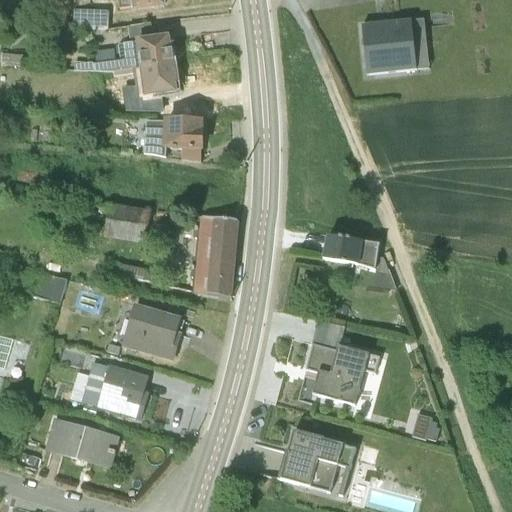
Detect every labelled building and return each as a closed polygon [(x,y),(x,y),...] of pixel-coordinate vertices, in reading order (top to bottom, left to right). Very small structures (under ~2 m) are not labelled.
[(107,7),(128,5),(127,0),(78,0),(79,9),(70,9),(69,28),(107,27),(107,7)] [(127,0),(128,5),(129,11),(133,11),(164,6),(163,0),(127,0)] [(422,16),(360,23),(365,72),(415,66),(415,64),(427,63),(422,16)] [(134,38),(151,36),(149,20),(125,23),(127,41),(134,41),(134,38)] [(137,67),(175,62),(172,42),(169,42),(168,34),(151,36),(134,38),(134,41),(137,67)] [(137,67),(134,41),(127,41),(121,42),(123,58),(91,63),(91,65),(73,65),(72,70),(111,72),(137,67)] [(2,56),(1,68),(19,69),(20,57),(2,56)] [(137,67),(141,97),(176,92),(174,83),(178,83),(175,62),(137,67)] [(201,151),(202,120),(162,119),(162,120),(161,150),(163,150),(180,150),(199,151),(201,151)] [(161,150),(162,120),(130,120),(129,147),(135,147),(135,156),(162,159),(163,150),(161,150)] [(179,160),(199,162),(199,151),(180,150),(179,160)] [(104,240),(146,248),(152,220),(110,212),(104,240)] [(192,295),(229,300),(239,223),(202,219),(192,295)] [(377,241),(325,232),(320,261),(355,266),(355,278),(390,284),(384,268),(374,265),(377,241)] [(149,281),(152,266),(124,262),(121,277),(149,281)] [(38,294),(64,300),(69,277),(43,271),(38,294)] [(121,349),(173,366),(182,337),(176,335),(181,321),(135,306),(121,349)] [(319,375),(314,394),(354,405),(366,360),(312,345),(305,372),(319,375)] [(108,370),(96,411),(140,424),(148,397),(143,396),(148,381),(108,370)] [(45,454),(109,473),(119,442),(55,422),(45,454)] [(355,452),(294,434),(280,480),(329,495),(338,467),(349,470),(355,452)]
